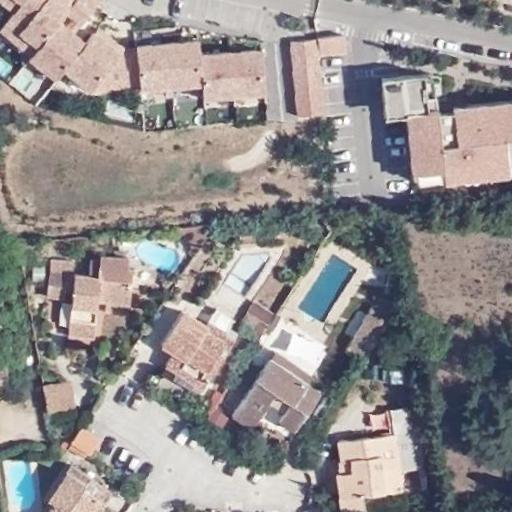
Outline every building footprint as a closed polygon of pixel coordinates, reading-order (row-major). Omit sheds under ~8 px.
[(0,28),(0,33),(30,55),(58,19),(65,11),(49,0),(24,0),(12,14),(0,28)] [(0,0),(0,4),(12,14),(24,0),(0,0)] [(49,0),(65,11),(58,19),(75,32),(100,0),(49,0)] [(30,55),(27,59),(54,78),(63,68),(87,40),(75,32),(58,19),(30,55)] [(87,40),(63,68),(89,89),(126,49),(99,26),(87,40)] [(135,42),(141,88),(202,84),(198,51),(195,37),(135,42)] [(344,38),(317,42),(318,56),(346,54),(344,38)] [(126,49),(89,89),(141,88),(135,42),(126,49)] [(288,43),(297,113),(324,112),(318,56),(317,42),(288,43)] [(265,95),(260,46),(198,51),(202,84),(203,102),(265,95)] [(511,98),(449,104),(451,113),(455,142),(502,138),(511,136),(511,98)] [(437,108),(402,111),(409,181),(442,182),(439,144),(437,114),(437,108)] [(444,113),(437,114),(439,144),(455,142),(451,113),(444,113)] [(511,136),(502,138),(508,176),(511,174),(511,136)] [(455,142),(439,144),(442,182),(508,176),(502,138),(455,142)] [(197,250),(215,223),(205,224),(178,227),(178,232),(184,232),(191,246),(192,247),(197,250)] [(241,247),(256,246),(255,233),(239,235),(241,247)] [(100,254),(97,276),(97,277),(100,278),(108,279),(131,281),(133,268),(128,267),(129,257),(100,254)] [(50,271),(46,296),(64,298),(67,273),(50,271)] [(97,277),(97,276),(74,273),(69,336),(96,338),(100,278),(97,277)] [(128,313),(131,281),(108,279),(104,311),(128,313)] [(366,359),(400,307),(380,295),(346,346),(366,359)] [(252,301),(246,317),(267,324),(273,309),(252,301)] [(208,326),(181,309),(161,344),(173,352),(165,365),(176,372),(172,378),(197,394),(201,388),(202,389),(235,339),(209,324),(208,326)] [(320,392),(270,358),(232,415),(251,428),(275,392),(291,402),(278,421),(294,432),(320,392)] [(68,380),(43,384),(47,411),(73,407),(68,380)] [(399,471),(419,468),(412,407),(391,409),(394,434),(338,440),(340,459),(349,458),(351,471),(342,472),(337,473),(341,511),(365,511),(403,508),(399,471)] [(412,407),(419,468),(424,468),(418,407),(412,407)] [(81,426),(70,441),(89,453),(99,437),(81,426)] [(340,459),(342,472),(351,471),(349,458),(340,459)] [(91,511),(100,500),(104,503),(112,491),(72,463),(47,500),(53,503),(46,511),(91,511)] [(98,511),(104,503),(100,500),(91,511),(98,511)]
